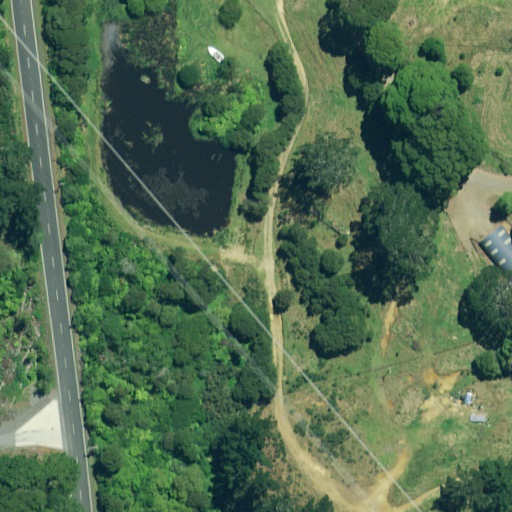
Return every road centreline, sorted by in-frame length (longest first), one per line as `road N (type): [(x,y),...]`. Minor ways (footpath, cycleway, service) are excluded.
road 1 (unclassified): [(18,0),(82,511)]
road 2 (unknown): [(363,0),(403,122),(445,158),(511,180)]
